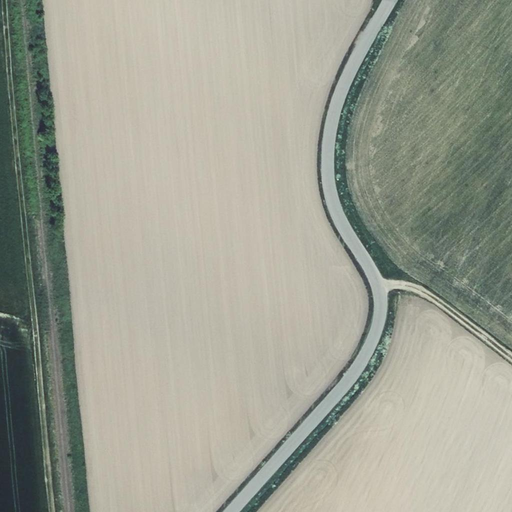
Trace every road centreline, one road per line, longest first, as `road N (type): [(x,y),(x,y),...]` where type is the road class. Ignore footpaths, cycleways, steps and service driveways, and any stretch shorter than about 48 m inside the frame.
road 1 (tertiary): [(232,511),(342,389),(371,343),(380,289),(334,209),(326,160),(340,91),(390,0)]
road 2 (track): [(5,0),(52,511)]
road 3 (track): [(511,361),(412,285),(377,283)]
